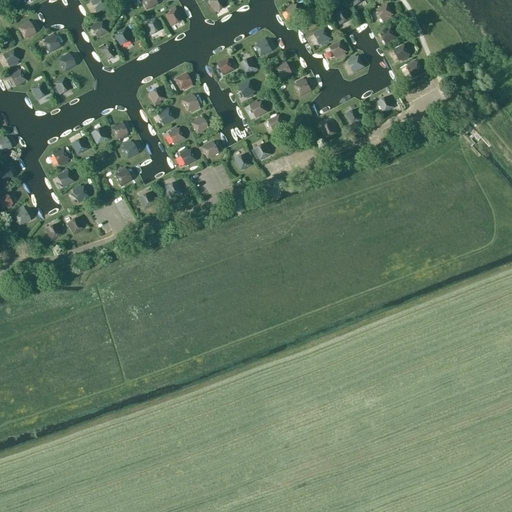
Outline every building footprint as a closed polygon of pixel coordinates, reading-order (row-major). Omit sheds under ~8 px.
[(103,0),(94,0),(90,2),(96,13),(107,7),(103,0)] [(155,0),(140,0),(146,10),(158,4),(155,0)] [(222,0),(210,0),(209,1),(215,13),(226,7),(222,0)] [(296,4),(285,10),(291,21),(302,15),(296,4)] [(388,4),(377,10),(382,21),(394,16),(388,4)] [(345,8),(334,14),(340,25),(351,19),(345,8)] [(176,9),(165,15),(171,26),(182,20),(176,9)] [(155,19),(144,24),(150,36),(161,30),(155,19)] [(29,22),(18,28),(24,39),(35,33),(29,22)] [(102,22),(91,28),(96,39),(108,32),(102,22)] [(391,27),(380,33),(385,44),(397,38),(391,27)] [(324,28),(313,34),(319,45),(331,39),(324,28)] [(125,29),(114,35),(120,46),(131,41),(125,29)] [(54,36),(43,42),(49,53),(60,47),(54,36)] [(266,40),(255,46),(260,57),(272,51),(266,40)] [(340,41),(329,47),(335,58),(346,52),(340,41)] [(110,44),(99,50),(105,61),(116,55),(110,44)] [(404,44),(393,50),(399,61),(410,55),(404,44)] [(13,49),(2,55),(8,66),(19,60),(13,49)] [(70,55),(58,61),(64,72),(76,66),(70,55)] [(358,56),(347,62),(353,73),(364,67),(358,56)] [(251,58),(240,63),(246,75),(257,69),(251,58)] [(229,59),(217,65),(223,76),(234,70),(229,59)] [(418,61),(406,67),(412,78),(424,72),(418,61)] [(286,63),(275,69),(281,80),(292,74),(286,63)] [(20,70),(9,76),(15,87),(26,81),(20,70)] [(186,73),(174,79),(180,90),(192,84),(186,73)] [(64,78),(53,84),(59,95),(70,89),(64,78)] [(305,80),(294,86),(300,97),(311,91),(305,80)] [(250,81),(238,87),(244,98),(256,92),(250,81)] [(42,83),(31,89),(37,100),(48,94),(42,83)] [(159,87),(148,93),(154,105),(165,99),(159,87)] [(193,95),(182,101),(187,112),(199,106),(193,95)] [(388,96),(377,102),(383,113),(394,108),(388,96)] [(261,101),(250,107),(256,118),(267,112),(261,101)] [(168,108),(157,115),(163,126),(174,120),(168,108)] [(357,109),(345,115),(352,126),(363,120),(357,109)] [(279,115),(268,121),(273,132),(285,126),(279,115)] [(202,117),(191,123),(197,134),(208,128),(202,117)] [(331,122),(320,128),(326,140),(337,134),(331,122)] [(122,123),(110,129),(116,140),(128,134),(122,123)] [(101,128),(90,133),(96,145),(107,139),(101,128)] [(179,128),(167,134),(173,145),(185,139),(179,128)] [(5,137),(0,140),(0,154),(11,148),(5,137)] [(82,138),(71,144),(77,155),(88,149),(82,138)] [(132,142),(121,148),(127,159),(138,153),(132,142)] [(212,142),(201,148),(207,159),(218,153),(212,142)] [(265,143),(254,149),(260,161),(271,155),(265,143)] [(63,149),(52,155),(58,166),(69,160),(63,149)] [(190,149),(179,155),(185,167),(196,160),(190,149)] [(246,154),(235,160),(241,171),(252,165),(246,154)] [(7,167),(0,171),(0,181),(2,184),(13,178),(7,167)] [(126,170),(115,176),(120,187),(132,181),(126,170)] [(68,171),(56,177),(62,188),(74,182),(68,171)] [(175,182),(164,187),(170,199),(181,193),(175,182)] [(83,186),(72,192),(78,203),(89,197),(83,186)] [(149,192),(138,198),(144,209),(155,204),(149,192)] [(6,193),(0,196),(0,208),(1,211),(12,204),(6,193)] [(24,209),(13,215),(19,227),(30,220),(24,209)] [(77,218),(67,224),(73,235),(84,229),(77,218)] [(55,224),(44,230),(51,241),(62,235),(55,224)]
